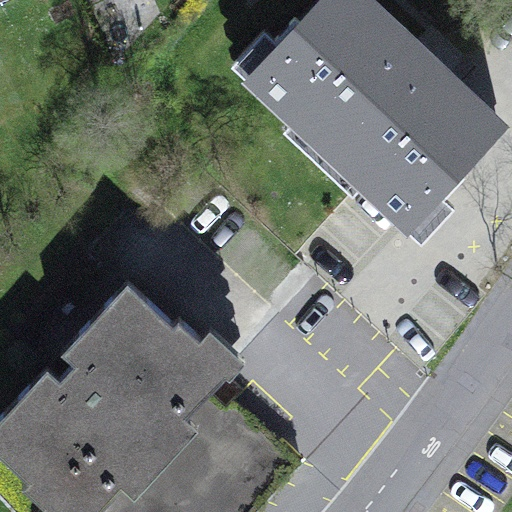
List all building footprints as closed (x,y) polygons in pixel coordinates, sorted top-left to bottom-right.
[(456,169),(499,123),(429,59),(417,72),(401,57),(413,43),(366,0),(324,0),(301,25),(295,19),(276,40),(282,46),(253,77),(296,117),(299,113),(368,178),(366,181),(409,220),(437,190),(443,196),(463,175),(456,169)] [(429,59),(451,35),(435,20),(413,43),(401,57),(417,72),(429,59)] [(253,77),(282,46),(276,40),(264,29),(231,65),(249,82),(253,77)] [(366,181),(368,178),(299,113),(296,117),(283,130),(353,194),(366,181)] [(404,225),(422,241),(455,206),(443,196),(437,190),(409,220),(404,225)] [(76,362),(61,379),(48,368),(0,420),(0,450),(30,479),(25,485),(46,506),(52,499),(65,511),(242,511),(274,478),(273,449),(226,406),(209,390),(225,372),(193,343),(199,337),(178,317),(172,324),(126,282),(63,351),(76,362)] [(229,375),(246,358),(209,325),(199,337),(193,343),(225,372),(229,375)] [(48,368),(61,379),(76,362),(63,351),(48,368)] [(256,511),(303,462),(234,398),(226,406),(273,449),(274,478),(242,511),(256,511)] [(65,511),(52,499),(46,506),(40,511),(65,511)]
